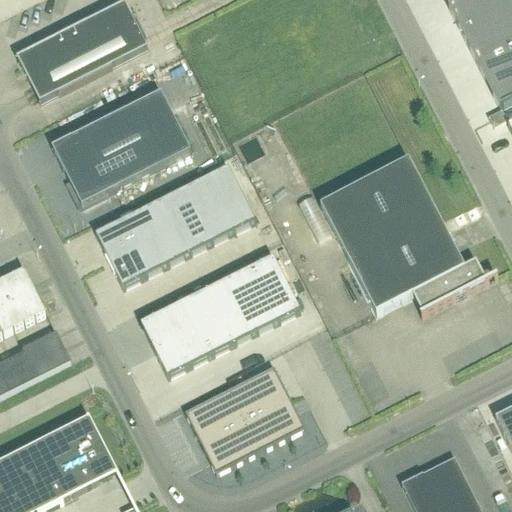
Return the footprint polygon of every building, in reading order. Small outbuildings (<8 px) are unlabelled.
[(511,0),(478,0),(449,15),(500,116),(511,110),(511,0)] [(149,56),(139,36),(126,10),(17,66),(40,111),(149,56)] [(72,145),(53,155),(82,214),(119,196),(119,195),(191,159),(162,101),(72,146),(72,145)] [(489,123),(494,134),(507,127),(502,117),(489,123)] [(321,214),(377,322),(413,303),(423,321),(421,322),(422,325),(489,290),(488,287),(487,288),(477,269),(465,275),(410,168),(321,214)] [(229,176),(96,243),(123,296),(256,229),(229,176)] [(274,265),(141,332),(169,386),(301,319),(274,265)] [(0,290),(0,344),(47,321),(25,278),(0,290)] [(22,356),(24,359),(30,371),(64,354),(56,339),(22,356)] [(71,369),(64,354),(30,371),(38,386),(71,369)] [(38,386),(30,371),(24,359),(10,366),(24,393),(38,386)] [(24,393),(10,366),(0,371),(0,378),(11,400),(24,393)] [(275,376),(186,421),(216,482),(306,436),(275,376)] [(0,378),(0,405),(11,400),(0,378)] [(511,417),(495,426),(511,459),(511,417)] [(119,481),(96,437),(90,425),(88,426),(89,427),(0,471),(0,511),(57,511),(64,509),(117,482),(119,481)] [(478,511),(456,466),(402,493),(411,511),(478,511)]
